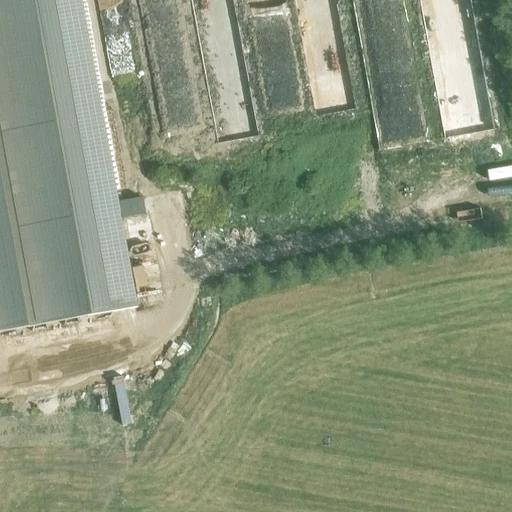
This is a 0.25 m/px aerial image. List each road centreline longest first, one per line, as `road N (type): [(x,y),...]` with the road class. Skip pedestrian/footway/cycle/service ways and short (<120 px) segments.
road 1 (track): [(511,197),(473,195),(320,241),(165,270)]
road 2 (track): [(158,211),(168,297),(161,323),(115,348),(0,373)]
